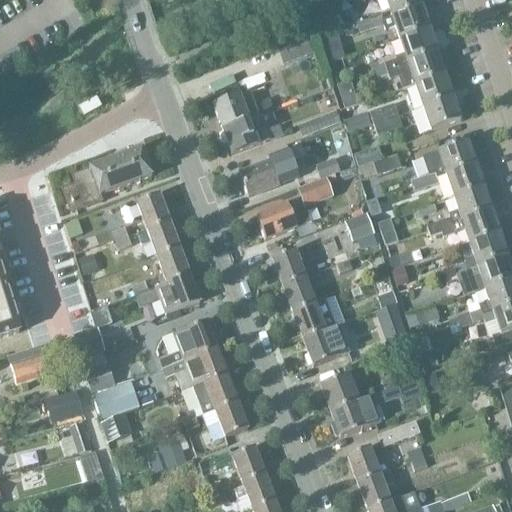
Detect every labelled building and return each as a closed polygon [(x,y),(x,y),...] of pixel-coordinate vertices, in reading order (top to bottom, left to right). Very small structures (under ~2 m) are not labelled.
[(418,0),(383,0),(390,18),(421,8),(418,0)] [(381,16),(369,21),(372,31),(383,27),(385,31),(393,28),(398,41),(429,31),(429,30),(433,28),(429,18),(425,19),(421,8),(390,18),(383,21),(381,16)] [(369,21),(356,25),(358,29),(360,35),(372,31),(369,21)] [(403,55),(394,58),(395,61),(397,67),(437,53),(429,31),(398,41),(403,55)] [(312,62),(303,36),(258,53),(267,79),(312,62)] [(395,61),(383,66),(387,77),(389,83),(398,80),(402,91),(413,87),(445,76),(437,53),(397,67),(395,61)] [(383,66),(371,69),(373,75),(375,81),(387,77),(383,66)] [(445,76),(413,87),(421,110),(452,99),(445,76)] [(249,92),(212,106),(222,133),(250,122),(250,123),(274,113),(270,102),(255,108),(249,92)] [(452,99),(421,110),(429,133),(460,122),(452,99)] [(79,109),(84,118),(101,108),(96,100),(79,109)] [(381,112),(389,136),(401,132),(393,108),(381,112)] [(377,140),(389,136),(381,112),(369,116),(377,140)] [(336,113),(317,121),(321,133),(340,126),(336,113)] [(344,123),(348,135),(359,131),(355,119),(344,123)] [(250,122),(222,133),(231,157),(284,137),(280,127),(266,132),(265,129),(254,134),(250,123),(250,122)] [(441,169),(433,171),(434,175),(436,181),(445,178),(444,177),(475,166),(468,143),(436,154),(441,169)] [(267,158),(268,163),(239,174),(248,199),(279,188),(278,186),(299,178),(288,150),(267,158)] [(76,189),(63,194),(71,215),(101,204),(99,198),(150,178),(140,151),(89,171),(89,172),(72,179),(76,189)] [(382,163),(373,166),(377,178),(401,170),(397,158),(382,163)] [(316,168),(320,180),(339,173),(335,161),(316,168)] [(475,166),(444,177),(445,178),(452,200),(483,189),(475,166)] [(434,175),(422,179),(426,191),(438,186),(436,181),(434,175)] [(422,179),(409,183),(411,189),(413,195),(426,191),(422,179)] [(299,190),(306,208),(333,198),(326,180),(299,190)] [(456,213),(448,215),(450,220),(452,224),(459,222),(460,222),(491,212),(483,189),(452,200),(456,213)] [(146,232),(168,224),(157,198),(136,206),(146,232)] [(301,217),(296,203),(256,218),(266,243),(310,226),(306,215),(301,217)] [(450,220),(438,225),(439,229),(441,235),(443,239),(463,232),(468,245),(499,235),(491,212),(460,222),(459,222),(452,224),(450,220)] [(353,222),(345,225),(353,246),(373,238),(365,217),(363,218),(353,222)] [(73,220),(54,227),(59,242),(79,235),(73,220)] [(389,222),(377,227),(381,236),(393,232),(389,222)] [(141,247),(150,243),(156,260),(178,251),(168,224),(146,232),(136,236),(141,247)] [(438,225),(425,229),(427,234),(429,239),(441,235),(439,229),(438,225)] [(115,243),(127,238),(124,230),(111,234),(115,243)] [(472,258),(463,262),(464,266),(466,271),(467,273),(476,270),(506,260),(507,260),(507,257),(499,235),(468,245),(472,258)] [(127,238),(115,243),(118,252),(130,247),(127,238)] [(166,286),(188,278),(178,251),(156,260),(166,286)] [(294,253),(272,261),(283,288),(287,286),(304,280),(294,253)] [(339,257),(332,259),(336,268),(349,263),(345,254),(339,257)] [(464,266),(453,270),(457,281),(458,284),(478,277),(483,291),(511,281),(511,273),(507,260),(506,260),(476,270),(467,273),(466,271),(464,266)] [(349,263),(336,268),(339,277),(352,272),(349,263)] [(453,270),(441,274),(443,279),(445,285),(457,281),(453,270)] [(0,339),(19,334),(0,272),(0,339)] [(203,302),(197,287),(192,289),(188,278),(166,286),(147,293),(135,298),(134,298),(138,310),(161,302),(167,317),(198,305),(198,304),(203,302)] [(287,286),(283,288),(293,315),(299,313),(314,307),(304,280),(287,286)] [(487,304),(478,307),(480,313),(482,313),(483,317),(491,314),(511,306),(511,281),(483,291),(487,304)] [(144,283),(131,288),(135,298),(147,293),(144,283)] [(293,317),(292,320),(294,327),(297,328),(303,342),(325,334),(336,329),(326,302),(314,307),(299,313),(293,315),(293,317)] [(470,317),(469,317),(473,326),(485,322),(485,325),(494,322),(498,336),(491,338),(495,349),(511,343),(511,306),(491,314),(483,317),(482,313),(480,313),(470,317)] [(370,316),(356,321),(359,329),(373,324),(370,316)] [(469,317),(458,321),(460,326),(461,330),(473,326),(469,317)] [(183,332),(172,336),(179,355),(183,363),(217,350),(212,336),(215,335),(216,332),(214,325),(210,323),(207,324),(207,323),(183,332)] [(325,334),(303,342),(313,369),(335,360),(345,356),(348,355),(338,328),(336,329),(325,334)] [(103,353),(97,331),(96,332),(73,339),(80,361),(103,353)] [(404,331),(384,339),(388,350),(408,342),(404,331)] [(217,350),(183,363),(193,390),(227,377),(217,350)] [(103,354),(80,362),(84,374),(107,367),(103,354)] [(179,355),(159,362),(162,371),(176,366),(183,363),(179,355)] [(44,358),(10,368),(16,387),(50,377),(44,358)] [(176,366),(162,371),(166,380),(179,375),(176,366)] [(107,367),(84,374),(91,396),(114,388),(107,367)] [(227,377),(193,390),(203,417),(213,413),(237,404),(227,377)] [(320,388),(330,414),(357,404),(347,378),(320,388)] [(393,379),(380,383),(385,394),(397,389),(393,379)] [(130,385),(92,398),(101,422),(139,409),(130,385)] [(511,389),(511,387),(499,390),(506,411),(511,409),(511,389)] [(338,412),(330,414),(334,425),(331,426),(336,439),(339,438),(340,440),(367,430),(379,426),(373,410),(401,399),(397,390),(397,389),(385,394),(357,404),(338,412)] [(74,395),(55,400),(52,401),(58,423),(81,416),(74,395)] [(213,413),(203,417),(207,429),(218,425),(224,440),(247,431),(237,404),(213,413)] [(188,411),(178,415),(181,425),(195,419),(192,409),(188,411)] [(181,425),(184,433),(199,428),(195,419),(181,425)] [(377,437),(381,450),(419,436),(415,423),(377,437)] [(82,425),(69,429),(78,457),(91,453),(82,425)] [(346,458),(357,486),(373,480),(380,477),(381,477),(386,475),(388,474),(390,473),(383,456),(380,458),(377,450),(371,452),(370,449),(346,458)] [(254,451),(232,460),(242,486),(264,478),(254,451)] [(420,451),(407,456),(410,465),(424,460),(420,451)] [(200,461),(202,469),(221,465),(219,456),(200,461)] [(424,460),(410,465),(414,475),(427,469),(424,460)] [(18,473),(23,491),(47,485),(43,467),(18,473)] [(104,483),(100,471),(84,476),(88,488),(104,483)] [(380,477),(357,486),(366,511),(368,511),(391,504),(385,488),(394,484),(390,473),(388,474),(386,475),(381,477),(380,477)] [(242,486),(243,489),(235,492),(238,502),(247,499),(251,511),(254,511),(274,505),(264,478),(242,486)] [(133,496),(128,496),(129,511),(150,511),(147,480),(132,482),(133,496)] [(220,484),(206,489),(209,497),(223,492),(220,484)] [(223,492),(209,497),(213,506),(226,501),(223,492)] [(391,504),(368,511),(420,511),(419,509),(409,511),(406,511),(402,499),(391,504)]
